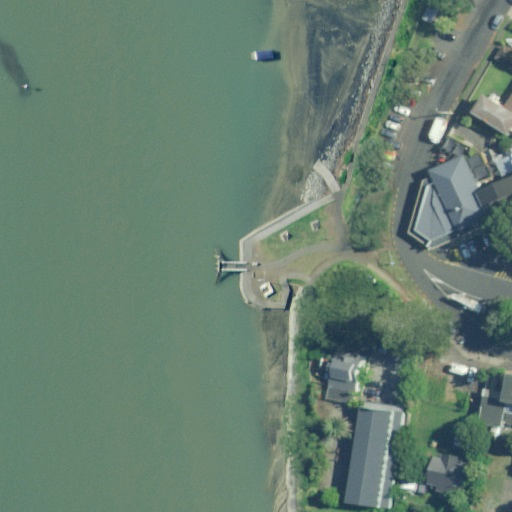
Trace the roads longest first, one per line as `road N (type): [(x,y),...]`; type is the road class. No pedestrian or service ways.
road 1 (residential): [(416,259),(404,223),(423,144),(500,0)]
road 2 (residential): [(511,341),(438,299),(416,259)]
